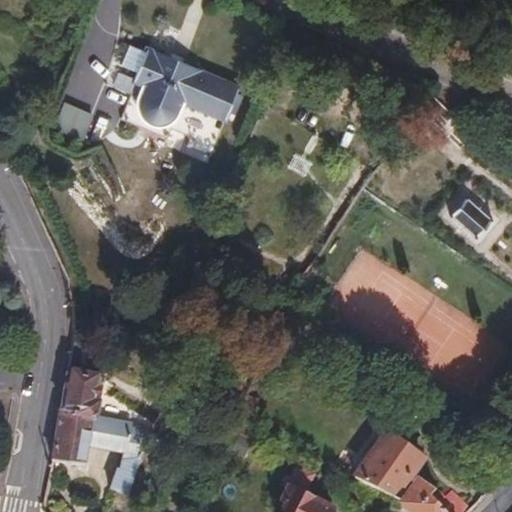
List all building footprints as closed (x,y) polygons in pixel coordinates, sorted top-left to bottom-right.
[(131,91),(120,117),(167,137),(171,127),(190,136),(186,145),(210,155),(225,118),(238,87),(145,49),(144,52),(140,61),(133,77),(118,71),(113,84),(131,91)] [(144,52),(139,50),(134,60),(140,61),(144,52)] [(490,219),(466,198),(451,216),(475,237),(483,228),(490,219)] [(98,378),(69,372),(54,460),(84,462),(87,444),(124,450),(119,468),(117,468),(110,488),(128,494),(151,432),(131,427),(91,419),(98,378)] [(384,434),(354,477),(391,496),(400,483),(404,485),(409,477),(411,477),(422,461),(384,434)] [(282,499),(287,502),(281,511),(330,511),(332,508),(305,493),(314,474),(299,466),(282,499)] [(407,511),(444,511),(436,503),(430,496),(435,490),(418,477),(399,503),(407,511)] [(444,511),(466,511),(469,510),(449,490),(436,503),(444,511)]
